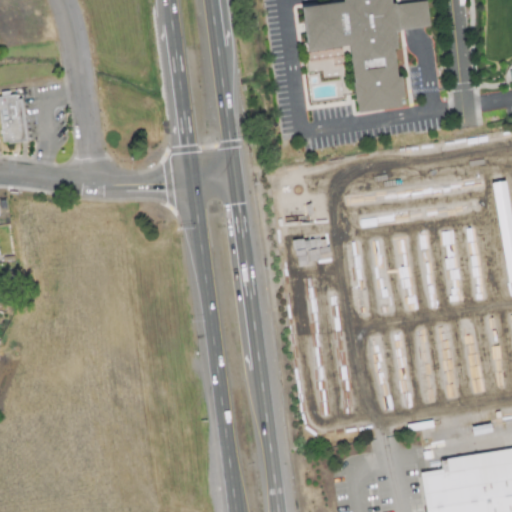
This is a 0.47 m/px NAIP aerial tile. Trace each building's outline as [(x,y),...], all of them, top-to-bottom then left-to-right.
[(299,7),(341,2),(340,0),(389,0),(390,5),(424,0),(427,27),(393,31),(395,48),(391,49),(395,77),(399,76),(401,97),(398,97),(399,106),(356,112),(347,45),(305,51),(299,7)] [(0,143),(24,141),(20,101),(15,102),(14,94),(0,95),(0,143)] [(330,148),(329,137),(304,140),(304,150),(330,148)] [(503,283),(511,281),(511,233),(506,181),(492,183),(503,283)] [(419,472),(423,511),(511,511),(511,448),(437,458),(439,470),(419,472)]
